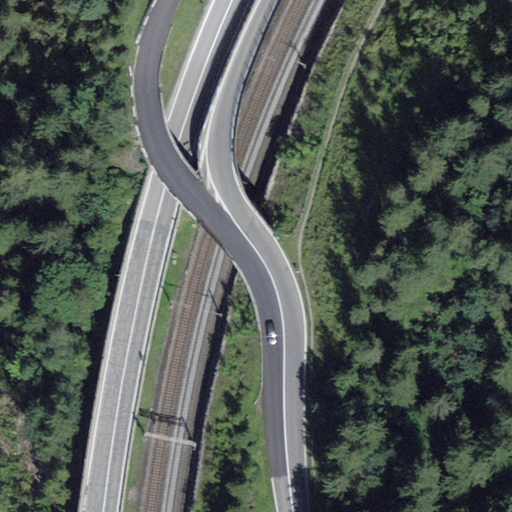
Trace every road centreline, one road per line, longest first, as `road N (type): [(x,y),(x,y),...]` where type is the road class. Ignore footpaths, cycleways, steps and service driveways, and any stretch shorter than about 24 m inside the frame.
road 1 (secondary): [(232,0),(145,269),(103,511)]
road 2 (secondary): [(290,511),(275,293),(261,253)]
road 3 (secondary): [(167,0),(152,35),(149,113),(164,153),(221,210)]
road 4 (secondary): [(221,210),(223,109),(267,0)]
